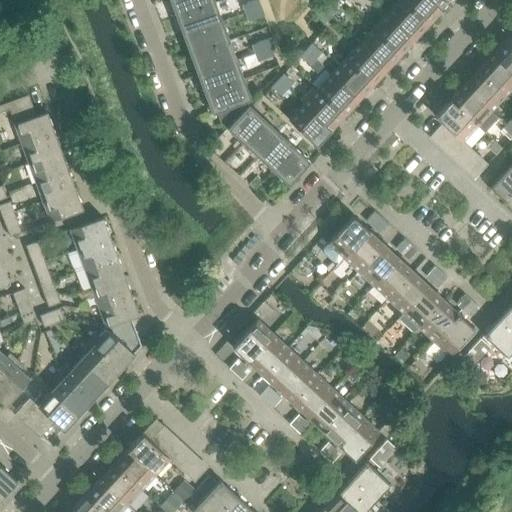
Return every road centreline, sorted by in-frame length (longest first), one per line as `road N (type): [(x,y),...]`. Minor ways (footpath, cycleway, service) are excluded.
road 1 (residential): [(0,82),(45,65),(94,182),(119,211),(154,310),(188,340)]
road 2 (residential): [(281,234),(500,0)]
road 3 (residential): [(281,234),(186,139),(137,0)]
road 4 (residential): [(59,476),(188,340)]
road 5 (residential): [(188,340),(281,234)]
